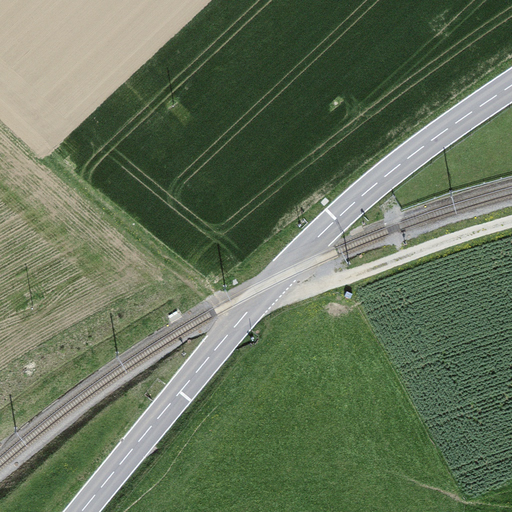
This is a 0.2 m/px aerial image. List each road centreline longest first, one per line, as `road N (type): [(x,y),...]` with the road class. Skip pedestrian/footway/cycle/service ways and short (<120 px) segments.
road 1 (secondary): [(511,84),(396,166),(318,236),(81,511)]
road 2 (track): [(248,310),(511,221)]
